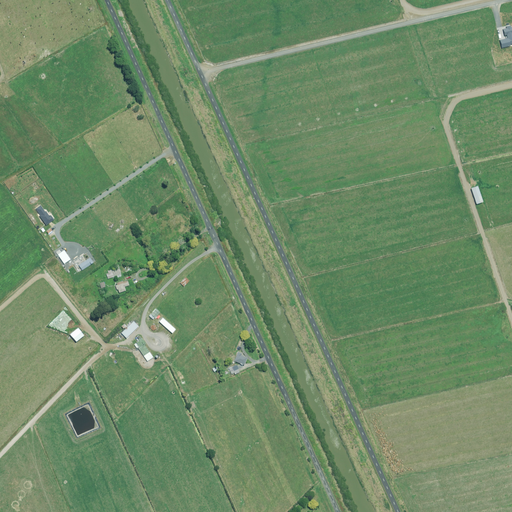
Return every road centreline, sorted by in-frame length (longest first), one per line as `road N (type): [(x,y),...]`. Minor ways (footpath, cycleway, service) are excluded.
road 1 (unclassified): [(337,511),(104,0)]
road 2 (unclassified): [(166,0),(396,511)]
